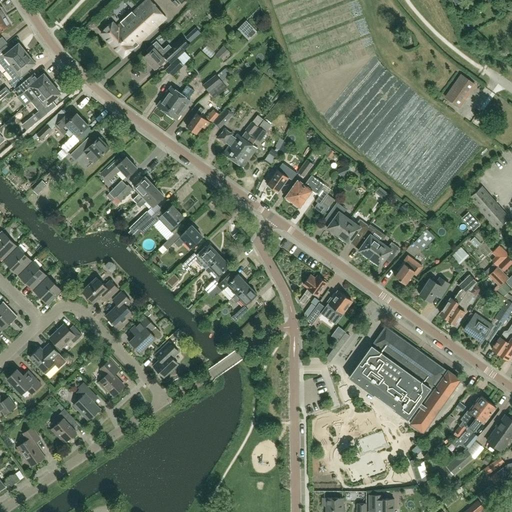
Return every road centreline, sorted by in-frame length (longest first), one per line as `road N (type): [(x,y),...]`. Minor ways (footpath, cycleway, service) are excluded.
road 1 (residential): [(1,511),(165,401),(79,309),(64,306),(35,325)]
road 2 (residential): [(273,218),(106,98),(62,59),(18,0)]
road 3 (residential): [(511,389),(273,218)]
